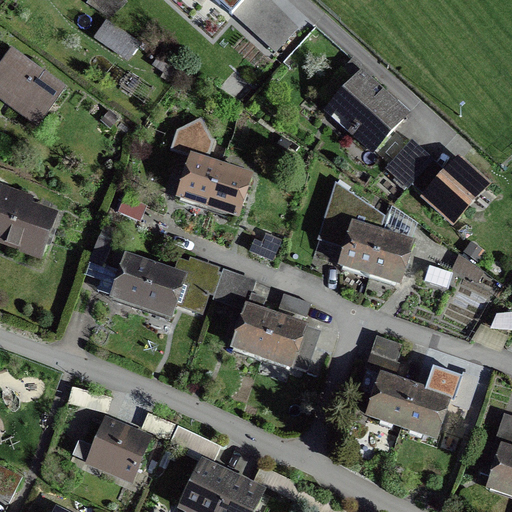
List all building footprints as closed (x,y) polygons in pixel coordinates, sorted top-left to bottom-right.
[(125,7),(118,0),(97,0),(95,2),(113,19),(125,7)] [(245,0),(214,0),(232,16),(245,0)] [(261,0),(255,0),(238,19),(275,53),(295,31),(261,0)] [(155,14),(144,4),(133,16),(145,26),(155,14)] [(140,48),(106,28),(96,45),(130,64),(140,48)] [(66,93),(18,58),(0,82),(0,100),(39,129),(66,93)] [(381,161),(416,121),(368,78),(332,118),(381,161)] [(411,140),(385,166),(409,190),(435,163),(411,140)] [(206,203),(218,163),(190,154),(178,194),(206,203)] [(218,163),(206,203),(234,212),(247,172),(218,163)] [(494,194),(463,166),(429,203),(459,231),(494,194)] [(353,224),(376,230),(380,216),(332,185),(318,240),(346,249),(353,224)] [(0,248),(44,265),(59,221),(31,211),(0,192),(0,248)] [(122,196),(115,213),(137,222),(144,205),(122,196)] [(376,230),(353,224),(346,249),(341,265),(401,282),(413,241),(376,230)] [(119,235),(100,229),(89,261),(107,267),(119,235)] [(168,270),(126,255),(112,296),(168,315),(172,304),(182,274),(168,270)] [(250,279),(217,269),(185,259),(184,263),(172,259),(168,270),(182,274),(172,304),(196,312),(202,294),(209,297),(208,299),(235,307),(240,292),(246,294),(250,279)] [(452,274),(428,266),(423,282),(447,289),(452,274)] [(309,306),(282,298),(278,311),(305,320),(309,306)] [(258,352),(270,314),(242,305),(230,343),(258,352)] [(270,314),(258,352),(288,361),(299,323),(270,314)] [(504,338),(480,329),(475,342),(500,351),(504,338)] [(405,355),(381,346),(370,376),(392,384),(395,385),(405,355)] [(485,392),(454,382),(449,398),(479,408),(485,392)] [(395,385),(392,384),(379,421),(443,442),(455,405),(395,385)] [(68,402),(106,413),(110,397),(72,387),(68,402)] [(173,427),(149,415),(143,429),(166,441),(173,427)] [(122,477),(140,434),(96,416),(78,458),(122,477)] [(511,424),(500,421),(492,444),(504,447),(491,487),(511,494),(511,424)] [(179,508),(187,511),(213,511),(230,476),(200,463),(179,508)] [(0,469),(0,497),(7,501),(18,479),(0,469)] [(248,511),(259,490),(230,476),(213,511),(248,511)]
